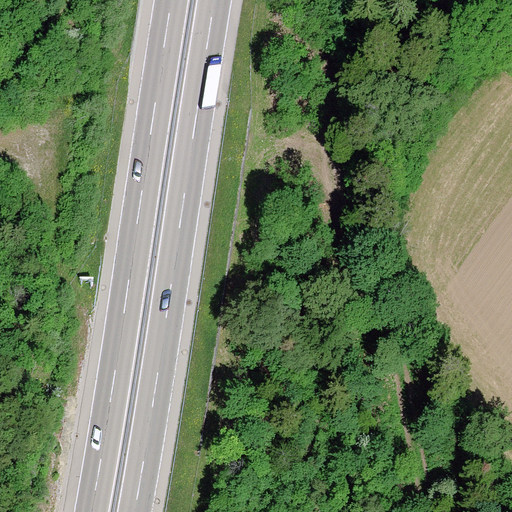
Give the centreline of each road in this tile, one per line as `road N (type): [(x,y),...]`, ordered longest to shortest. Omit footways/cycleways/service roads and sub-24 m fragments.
road 1 (motorway): [(172,0),(91,511)]
road 2 (motorway): [(135,511),(216,0)]
